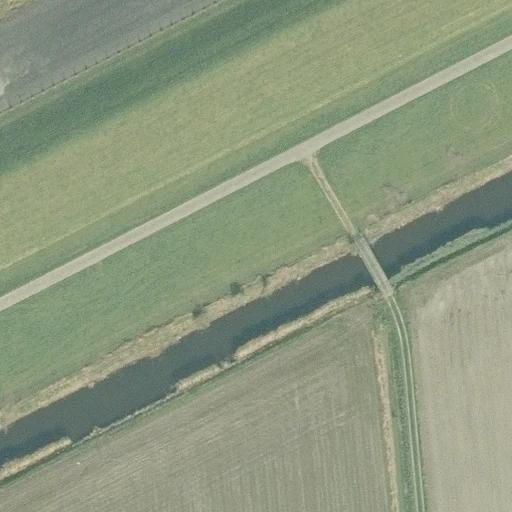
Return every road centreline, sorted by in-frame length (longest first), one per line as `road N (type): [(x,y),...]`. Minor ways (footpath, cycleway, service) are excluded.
road 1 (unclassified): [(0,305),(511,42)]
road 2 (track): [(387,298),(404,347),(419,511)]
